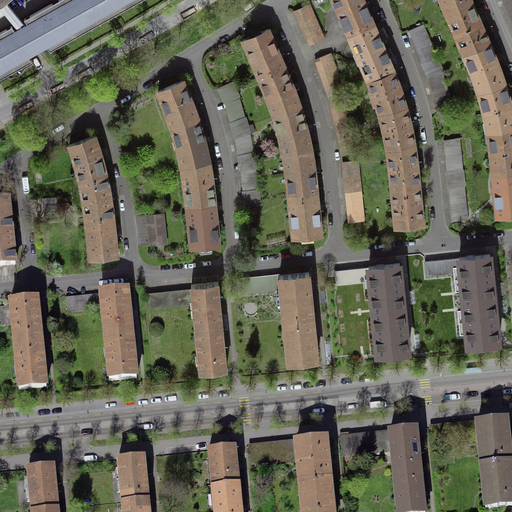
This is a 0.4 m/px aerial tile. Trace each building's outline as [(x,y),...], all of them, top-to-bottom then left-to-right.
[(0,0),(0,8),(7,2),(9,0),(0,0)] [(27,23),(25,24),(17,28),(15,30),(14,29),(8,32),(6,28),(0,31),(0,72),(39,51),(128,0),(56,0),(30,15),(32,19),(26,22),(27,23)] [(333,0),(349,35),(374,24),(364,0),(333,0)] [(441,0),(442,2),(443,1),(448,13),(473,3),(471,0),(441,0)] [(511,0),(502,0),(503,1),(511,21),(511,0)] [(17,28),(25,24),(7,2),(0,8),(17,28)] [(473,3),(448,13),(453,24),(452,24),(459,41),(460,41),(465,53),(490,42),(480,20),(473,3)] [(309,5),(294,11),(302,28),(309,44),(324,38),(309,5)] [(349,35),(368,80),(394,70),(394,69),(384,47),(374,24),(349,35)] [(422,63),(425,71),(440,64),(432,45),(423,24),(409,30),(417,50),(422,63)] [(256,70),(260,78),(286,67),(277,48),(268,28),(243,39),(249,52),(250,51),(257,69),(256,70)] [(490,42),(465,53),(470,63),(469,64),(476,80),(480,92),(506,84),(500,66),(497,60),(490,42)] [(322,78),(328,96),(343,91),(340,84),(342,83),(331,54),(315,59),(322,78)] [(434,98),(436,106),(452,101),(443,71),(440,64),(425,71),(428,77),(429,77),(432,89),(434,98)] [(286,67),(260,78),(264,87),(266,88),(272,106),(275,116),(301,107),(296,92),(294,87),(286,67)] [(368,80),(379,113),(406,106),(401,90),(400,88),(399,85),(400,85),(394,70),(368,80)] [(169,119),(173,128),(199,120),(192,100),(183,80),(158,91),(162,100),(163,101),(170,118),(169,119)] [(220,92),(221,95),(236,89),(233,82),(218,88),(220,92)] [(506,84),(480,92),(483,102),(482,103),(486,120),(487,120),(490,132),(511,128),(511,108),(511,106),(511,103),(506,84)] [(227,109),(230,122),(245,117),(239,96),(236,89),(221,95),(224,103),(225,102),(227,109)] [(332,110),(335,123),(350,120),(343,91),(328,96),(332,110)] [(437,109),(438,113),(454,108),(452,101),(436,106),(437,109)] [(379,113),(387,150),(415,145),(412,128),(411,128),(411,126),(410,123),(411,123),(406,106),(379,113)] [(301,107),(275,116),(277,125),(278,125),(283,144),(282,144),(284,154),(312,149),(307,128),(301,107)] [(231,126),(232,130),(248,125),(245,117),(230,122),(231,126)] [(180,156),(182,166),(209,161),(205,140),(199,120),(173,128),(175,137),(177,138),(181,156),(180,156)] [(339,138),(341,153),(356,151),(354,135),(350,120),(335,123),(339,138)] [(236,143),(238,155),(254,152),(250,132),(248,125),(232,130),(235,137),(236,143)] [(511,128),(490,132),(491,143),(490,143),(492,161),(493,161),(495,174),(494,174),(511,172),(511,128)] [(95,135),(69,145),(75,163),(80,180),(107,174),(101,154),(95,135)] [(447,172),(448,179),(464,178),(460,137),(444,140),(446,159),(447,172)] [(387,150),(392,187),(419,185),(418,168),(417,168),(417,166),(417,163),(415,145),(387,150)] [(312,149),(284,154),(286,164),(287,164),(289,183),(288,183),(290,194),(317,191),(315,170),(314,163),(312,149)] [(242,173),(243,191),(259,189),(257,168),(254,152),(238,155),(241,171),(242,173)] [(187,195),(188,206),(215,203),(213,182),(212,175),(209,161),(182,166),(184,175),(185,176),(188,195),(187,195)] [(345,182),(346,192),(361,191),(358,161),(343,162),(345,182)] [(511,172),(494,174),(495,184),(496,184),(497,203),(498,215),(511,214),(511,172)] [(107,174),(80,180),(83,200),(86,220),(113,217),(111,195),(107,174)] [(450,199),(452,221),(468,220),(464,178),(448,179),(448,187),(449,187),(450,199)] [(419,185),(392,187),(396,226),(423,223),(421,206),(421,204),(421,201),(419,185)] [(243,195),(243,199),(260,197),(259,189),(243,191),(243,195)] [(319,212),(317,191),(290,194),(291,204),(292,204),(293,223),(294,236),(321,234),(319,212)] [(347,203),(349,222),(364,220),(361,191),(346,192),(347,203)] [(57,196),(43,197),(45,219),(59,217),(57,196)] [(245,203),(244,206),(260,205),(260,197),(243,199),(245,203)] [(0,222),(11,221),(8,200),(5,200),(0,200),(0,222)] [(191,236),(192,247),(219,244),(217,223),(215,203),(188,206),(189,215),(190,216),(192,236),(191,236)] [(163,213),(147,215),(149,231),(150,245),(167,243),(163,213)] [(113,217),(86,220),(90,257),(117,254),(115,236),(113,217)] [(0,266),(15,265),(13,243),(11,221),(0,222),(0,266)] [(463,291),(464,300),(494,298),(492,276),(490,254),(453,258),(454,273),(456,292),(463,291)] [(454,273),(453,258),(425,261),(426,276),(454,273)] [(371,282),(373,310),(403,307),(401,285),(399,263),(369,266),(371,282)] [(371,282),(369,266),(352,268),(334,270),(336,285),(371,282)] [(284,319),(285,319),(313,316),(314,316),(311,294),(309,272),(279,275),(279,276),(281,290),(282,289),(282,292),(284,308),(283,308),(284,319)] [(281,290),(279,276),(259,278),(238,280),(240,296),(282,292),(282,289),(281,290)] [(194,313),(195,325),(222,322),(220,302),(218,281),(191,284),(192,290),(192,298),(194,297),(194,305),(195,313),(194,313)] [(192,298),(192,290),(170,292),(148,294),(150,309),(194,305),(194,297),(192,298)] [(102,309),(105,337),(132,334),(130,313),(128,291),(100,294),(102,309)] [(102,309),(100,294),(83,296),(65,298),(67,313),(102,309)] [(494,298),(464,300),(465,310),(458,311),(460,335),(468,334),(469,344),(498,341),(496,319),(494,298)] [(10,303),(14,346),(42,343),(40,321),(37,300),(10,303)] [(373,310),(378,353),(408,350),(406,329),(403,307),(373,310)] [(0,324),(9,324),(8,308),(0,308),(0,324)] [(285,319),(289,362),(318,360),(315,338),(313,316),(285,319)] [(195,325),(200,372),(227,369),(225,346),(222,322),(195,325)] [(105,337),(109,381),(136,378),(134,356),(132,334),(105,337)] [(14,346),(19,390),(46,387),(44,365),(42,343),(14,346)] [(481,466),(511,463),(509,446),(511,446),(511,443),(511,439),(509,439),(507,421),(477,424),(478,437),(482,436),(484,455),(480,457),(481,466)] [(479,444),(478,437),(477,424),(454,426),(431,428),(433,448),(479,444)] [(392,462),(394,475),(420,472),(418,451),(416,430),(341,438),(343,457),(390,453),(391,462),(392,462)] [(299,471),(300,482),(330,479),(328,459),(326,439),(296,442),(298,462),(301,462),(302,471),(299,471)] [(252,467),(298,462),(296,442),(273,444),(250,447),(252,467)] [(211,477),(212,488),(226,487),(226,486),(239,485),(238,475),(237,475),(236,467),(235,459),(236,459),(235,448),(208,451),(209,463),(211,463),(212,477),(211,477)] [(118,460),(123,503),(148,500),(146,483),(147,483),(147,479),(147,475),(145,476),(143,458),(118,460)] [(485,508),(511,505),(511,473),(511,463),(481,466),(482,475),(486,476),(488,495),(484,496),(485,508)] [(28,469),(32,511),(57,509),(55,492),(57,492),(57,488),(56,485),(55,485),(53,467),(28,469)] [(396,505),(397,511),(424,511),(423,493),(421,472),(420,472),(394,475),(393,475),(394,486),(398,486),(400,505),(396,505)] [(303,511),(333,511),(332,501),(330,479),(300,482),(301,493),(304,493),(306,511),(303,511)] [(240,511),(240,509),(239,495),(240,495),(239,485),(226,486),(226,487),(212,488),(213,495),(214,494),(215,506),(214,506),(214,511),(240,511)] [(123,503),(123,511),(148,511),(148,500),(123,503)]
